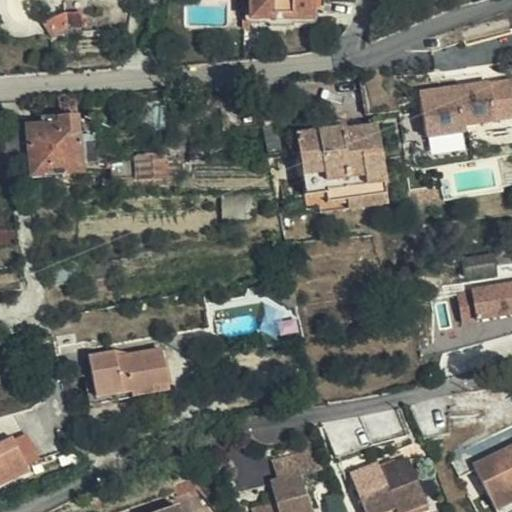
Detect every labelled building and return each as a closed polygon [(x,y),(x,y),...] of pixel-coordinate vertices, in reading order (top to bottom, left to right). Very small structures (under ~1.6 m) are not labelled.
[(247,0),(247,21),(268,21),(268,17),(291,17),(291,21),(312,21),(312,0),(247,0)] [(82,29),(81,13),(64,14),(43,25),(51,39),(69,28),(82,29)] [(291,29),(291,21),(291,17),(268,17),(268,21),(268,28),(291,29)] [(506,17),(459,30),(463,46),(511,33),(506,17)] [(465,67),(442,71),(443,78),(465,75),(465,67)] [(395,115),(390,70),(358,73),(363,118),(395,115)] [(418,92),(424,137),(462,132),(462,125),(493,120),(493,119),(511,116),(511,78),(487,82),(418,92)] [(261,128),(257,104),(221,108),(222,132),(261,128)] [(80,168),(77,118),(56,119),(56,125),(26,128),(28,171),(80,168)] [(328,123),(329,132),(346,130),(345,121),(328,123)] [(346,130),(329,132),(294,136),(306,211),(319,209),(319,213),(387,204),(377,126),(346,130)] [(164,176),(163,158),(136,160),(136,165),(109,166),(110,180),(164,176)] [(442,186),(410,191),(413,207),(445,202),(442,186)] [(495,275),(493,255),(461,260),(464,279),(495,275)] [(511,316),(511,283),(460,291),(465,324),(511,316)] [(269,321),(298,317),(294,294),(266,299),(269,321)] [(116,361),(115,354),(88,359),(95,399),(129,392),(130,398),(168,392),(161,352),(116,361)] [(12,439),(0,445),(0,488),(28,474),(25,469),(14,444),(12,439)] [(25,439),(14,444),(25,469),(37,463),(25,439)] [(327,469),(318,448),(282,456),(287,478),(301,475),(327,469)] [(511,504),(511,449),(476,467),(498,511),(511,504)] [(462,479),(478,471),(469,453),(453,461),(462,479)] [(408,460),(380,472),(397,511),(420,511),(429,508),(408,460)] [(377,465),(349,477),(364,511),(397,511),(380,472),(377,465)] [(313,511),(301,475),(287,478),(272,482),(274,494),(264,496),(266,506),(251,510),(251,511),(313,511)]
